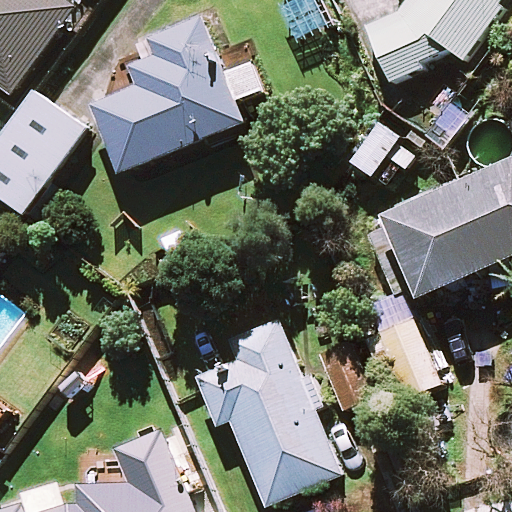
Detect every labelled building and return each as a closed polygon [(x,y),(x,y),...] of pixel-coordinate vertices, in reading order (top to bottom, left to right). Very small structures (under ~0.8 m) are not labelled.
[(78,10),(64,0),(0,0),(0,87),(14,98),(78,10)] [(332,29),(319,0),(309,0),(286,10),(300,42),(332,29)] [(364,33),(393,86),(453,53),(468,63),(511,0),(410,0),(400,13),(364,33)] [(227,77),(204,20),(128,51),(143,90),(95,110),(122,177),(247,126),(238,105),(265,94),(254,66),(227,77)] [(90,132),(39,94),(0,147),(0,198),(27,218),(90,132)] [(402,143),(381,126),(354,159),(375,176),(402,143)] [(511,166),(370,227),(404,306),(511,262),(511,166)] [(442,386),(418,322),(370,340),(394,404),(442,386)] [(347,479),(284,324),(233,345),(241,364),(201,381),(220,428),(232,423),(268,511),(347,479)] [(374,404),(354,341),(324,351),(344,414),(374,404)] [(25,476),(0,460),(0,505),(4,508),(25,476)] [(75,505),(51,511),(161,511),(161,502),(75,505)]
